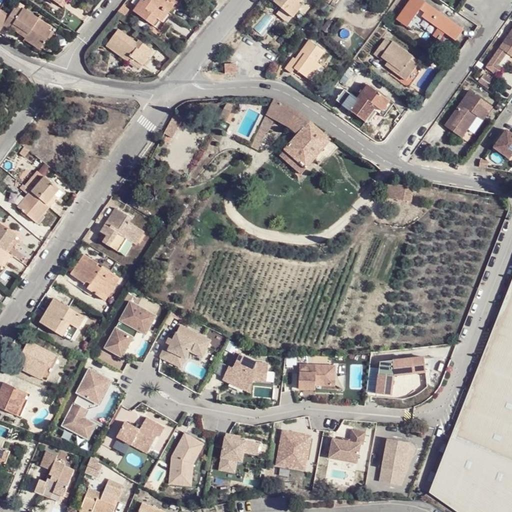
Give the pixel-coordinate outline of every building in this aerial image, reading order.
[(71,0),(62,0),(58,5),(64,10),(71,0)] [(172,16),(175,18),(186,2),(183,0),(150,0),(148,4),(144,0),(139,7),(136,12),(136,14),(159,33),(172,16)] [(273,0),(285,9),(293,16),(299,8),(303,3),(298,0),(273,0)] [(412,32),(418,24),(422,18),(446,35),(453,40),(461,29),(419,0),(411,0),(396,21),(412,32)] [(17,7),(5,23),(7,24),(13,28),(16,24),(30,34),(26,39),(42,50),(53,34),(45,29),(38,23),(40,19),(41,17),(26,6),(23,11),(17,7)] [(299,8),(293,16),(299,21),(305,11),(299,8)] [(293,16),(285,9),(280,15),(289,21),(293,16)] [(178,20),(175,18),(172,16),(159,33),(165,37),(178,20)] [(422,18),(418,24),(442,42),(446,35),(422,18)] [(48,24),(40,19),(38,23),(45,29),(48,24)] [(139,43),(120,29),(107,45),(131,61),(135,56),(145,64),(157,50),(142,39),(139,43)] [(511,29),(501,45),(508,50),(511,52),(511,29)] [(377,54),(387,61),(395,67),(391,73),(404,82),(415,66),(405,59),(408,54),(388,40),(385,44),(379,40),(367,57),(374,61),(377,54)] [(317,50),(305,41),(291,63),(287,60),(280,71),(287,77),(290,72),(306,84),(318,66),(310,61),(317,50)] [(501,45),(496,52),(503,58),(508,50),(501,45)] [(503,58),(496,52),(488,64),(499,72),(504,65),(500,62),(503,58)] [(395,67),(387,61),(383,67),(391,73),(395,67)] [(379,119),(390,104),(368,87),(356,102),(345,92),(336,104),(363,124),(371,113),(376,116),(379,119)] [(463,100),(465,101),(462,105),(460,103),(447,123),(463,134),(479,113),(485,117),(494,103),(471,87),(463,100)] [(277,100),(275,99),(266,115),(290,126),(302,113),(291,107),(282,102),(277,100)] [(233,107),(226,103),(219,118),(226,121),(233,107)] [(395,107),(390,104),(379,119),(384,123),(395,107)] [(303,114),(302,113),(290,126),(279,137),(277,140),(307,166),(320,151),(331,139),(315,125),(307,118),(304,114),(303,114)] [(367,128),(376,116),(371,113),(363,124),(367,128)] [(187,120),(177,115),(167,134),(177,140),(187,120)] [(290,126),(266,115),(260,127),(266,131),(279,137),(290,126)] [(266,131),(260,127),(250,145),(258,148),(266,131)] [(511,134),(505,129),(492,146),(508,157),(511,151),(511,134)] [(332,162),(343,150),(331,139),(320,151),(332,162)] [(31,192),(45,175),(36,168),(22,185),(31,192)] [(60,187),(45,175),(31,192),(19,207),(39,222),(52,206),(65,191),(60,187)] [(410,203),(413,188),(393,184),(390,198),(410,203)] [(128,243),(136,248),(145,232),(131,223),(133,219),(118,210),(111,222),(115,224),(111,231),(106,228),(102,236),(107,239),(104,245),(121,254),(128,243)] [(111,222),(106,228),(111,231),(115,224),(111,222)] [(19,236),(2,224),(0,227),(0,267),(3,264),(5,267),(12,257),(11,256),(18,245),(14,244),(19,236)] [(128,260),(136,248),(128,243),(121,254),(128,260)] [(113,271),(106,267),(104,264),(87,254),(73,275),(86,284),(89,279),(94,283),(90,289),(95,292),(103,297),(118,274),(113,271)] [(108,263),(106,267),(113,271),(116,268),(108,263)] [(123,277),(118,274),(103,297),(109,301),(123,277)] [(89,279),(86,284),(82,290),(92,297),(95,292),(90,289),(94,283),(89,279)] [(511,511),(511,285),(430,493),(459,511),(511,511)] [(64,337),(78,314),(56,301),(42,324),(64,337)] [(156,318),(131,304),(105,350),(122,359),(133,339),(129,338),(134,330),(139,333),(146,337),(156,318)] [(88,320),(78,314),(64,337),(74,343),(88,320)] [(203,359),(211,342),(180,327),(173,341),(170,340),(160,359),(181,369),(189,353),(203,359)] [(133,339),(135,341),(139,333),(134,330),(129,338),(133,339)] [(42,377),(54,356),(30,343),(27,348),(21,345),(16,354),(21,357),(18,364),(26,368),(42,377)] [(233,370),(240,356),(236,354),(229,367),(233,370)] [(60,359),(54,356),(42,377),(26,368),(24,373),(46,385),(60,359)] [(257,364),(240,356),(233,370),(229,367),(223,381),(231,385),(234,379),(248,385),(254,381),(267,383),(269,365),(257,364)] [(379,369),(376,394),(391,396),(394,376),(426,373),(424,358),(380,362),(379,369)] [(316,388),(316,386),(335,387),(336,367),(300,366),(299,390),(311,391),(311,388),(316,388)] [(59,427),(88,441),(97,423),(91,420),(110,379),(87,368),(59,427)] [(370,368),(367,393),(376,394),(379,369),(370,368)] [(251,395),(254,381),(248,385),(234,379),(231,385),(251,395)] [(0,401),(4,403),(12,387),(5,384),(0,394),(0,401)] [(35,399),(12,387),(4,403),(0,401),(0,410),(16,418),(22,407),(29,410),(35,399)] [(24,422),(29,410),(22,407),(16,418),(24,422)] [(147,455),(163,426),(145,417),(139,429),(124,421),(115,438),(147,455)] [(281,429),(273,465),(304,471),(312,436),(281,429)] [(170,485),(194,487),(198,438),(174,436),(170,485)] [(217,471),(237,474),(241,454),(256,456),(259,443),(224,436),(217,471)] [(361,445),(333,440),(330,459),(358,464),(361,445)] [(411,445),(409,444),(389,441),(381,481),(401,485),(409,464),(405,463),(407,457),(408,457),(413,453),(414,450),(413,447),(412,446),(411,445)] [(0,457),(5,460),(9,448),(0,445),(0,457)] [(51,464),(46,479),(48,480),(56,482),(54,489),(63,492),(73,465),(66,463),(67,458),(56,455),(58,448),(47,445),(41,461),(51,464)] [(88,460),(84,474),(97,477),(101,463),(88,460)] [(48,480),(46,479),(39,477),(34,489),(43,493),(48,480)] [(121,484),(106,479),(102,490),(89,484),(81,504),(94,508),(92,511),(111,511),(116,501),(111,500),(113,494),(118,495),(121,484)] [(63,492),(54,489),(52,494),(61,498),(63,492)] [(159,511),(160,511),(141,499),(132,511),(159,511)]
